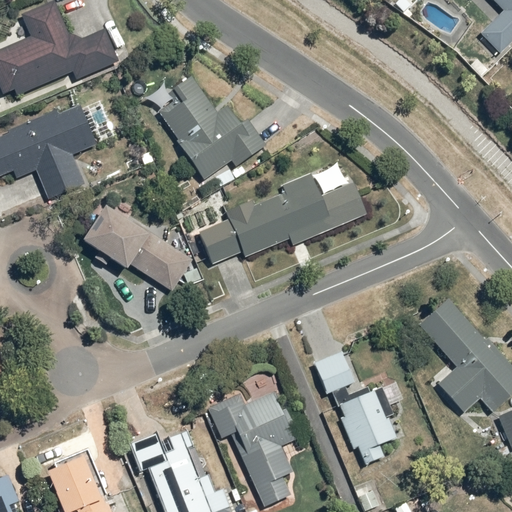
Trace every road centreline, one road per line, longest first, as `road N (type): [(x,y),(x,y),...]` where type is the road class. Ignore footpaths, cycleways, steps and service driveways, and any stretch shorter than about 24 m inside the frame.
road 1 (residential): [(42,305),(62,355),(87,372),(134,371),(474,226)]
road 2 (residential): [(474,226),(311,75),(193,0)]
